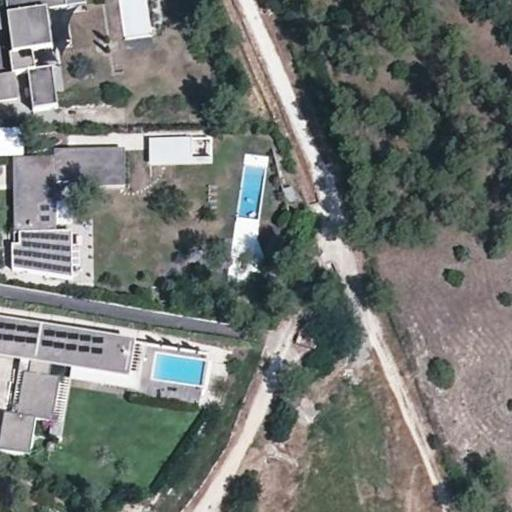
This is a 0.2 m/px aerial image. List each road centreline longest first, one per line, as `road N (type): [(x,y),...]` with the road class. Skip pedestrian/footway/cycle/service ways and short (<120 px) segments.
road 1 (track): [(335,215),(249,437),(204,511)]
road 2 (track): [(246,0),(335,215)]
